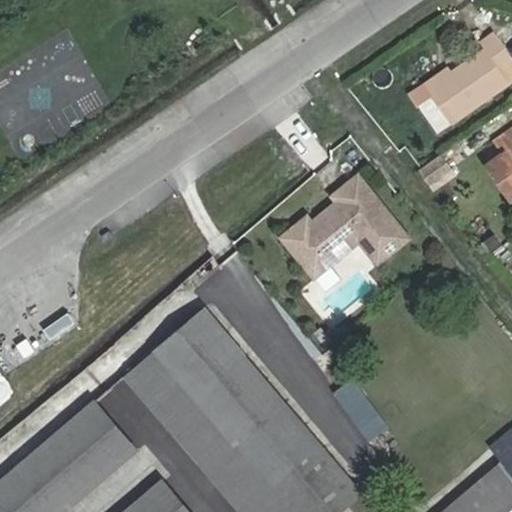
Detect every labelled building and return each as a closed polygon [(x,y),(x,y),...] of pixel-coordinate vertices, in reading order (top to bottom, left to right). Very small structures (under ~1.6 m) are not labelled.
[(486,49),(444,78),(428,89),(452,124),(511,83),(505,74),(511,69),(511,54),(497,32),(482,43),(486,49)] [(307,225),(302,219),(277,241),(301,268),(316,256),(323,256),(329,264),(355,241),(374,264),(404,238),(352,177),(327,198),(334,207),(330,211),(324,211),(307,225)] [(301,268),(310,279),(329,264),(323,256),(316,256),(301,268)] [(208,311),(158,353),(275,491),(325,449),(208,311)] [(275,491),(158,353),(128,377),(243,511),(344,511),(364,495),(325,449),(275,491)] [(97,402),(0,485),(0,511),(70,511),(140,452),(97,402)] [(376,411),(359,423),(371,441),(388,429),(376,411)] [(511,511),(511,457),(448,511),(511,511)] [(190,511),(164,481),(128,511),(190,511)]
